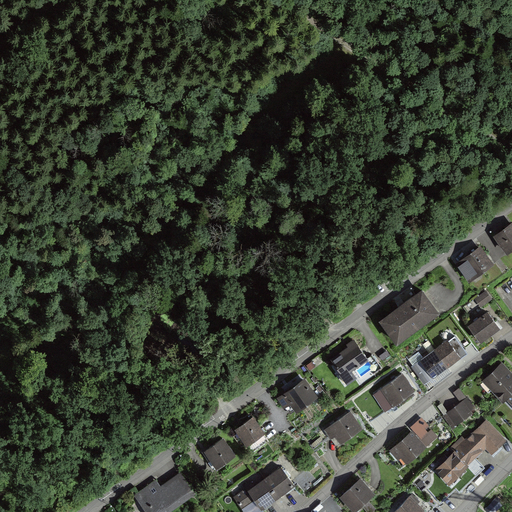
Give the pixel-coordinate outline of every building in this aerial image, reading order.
[(511,224),(511,223),(490,237),(502,254),(511,246),(511,224)] [(491,264),(478,246),(455,263),(467,281),(491,264)] [(433,315),(417,291),(373,321),(389,345),(433,315)] [(495,328),(483,313),(463,330),(475,345),(495,328)] [(466,352),(454,336),(413,365),(425,382),(466,352)] [(365,361),(350,342),(328,359),(342,378),(365,361)] [(511,376),(498,363),(480,381),(500,401),(503,399),(511,408),(511,376)] [(412,391),(398,375),(374,394),(380,401),(383,399),(391,408),(412,391)] [(315,398),(301,378),(281,392),(294,412),(315,398)] [(461,400),(467,395),(461,386),(455,391),(461,400)] [(475,406),(467,397),(441,419),(448,428),(475,406)] [(360,428),(348,412),(322,432),(328,439),(331,437),(337,445),(360,428)] [(423,416),(387,449),(402,465),(432,437),(425,430),(431,424),(423,416)] [(259,433),(249,418),(229,430),(239,446),(259,433)] [(485,419),(430,467),(443,482),(482,448),(486,452),(501,438),(485,419)] [(232,454),(220,438),(199,453),(211,469),(232,454)] [(278,467),(234,496),(243,509),(252,503),(256,509),(291,486),(278,467)] [(157,487),(154,482),(131,496),(141,511),(168,511),(193,497),(179,473),(157,487)] [(369,492),(356,477),(335,494),(348,509),(369,492)] [(414,511),(421,506),(408,494),(389,511),(414,511)]
